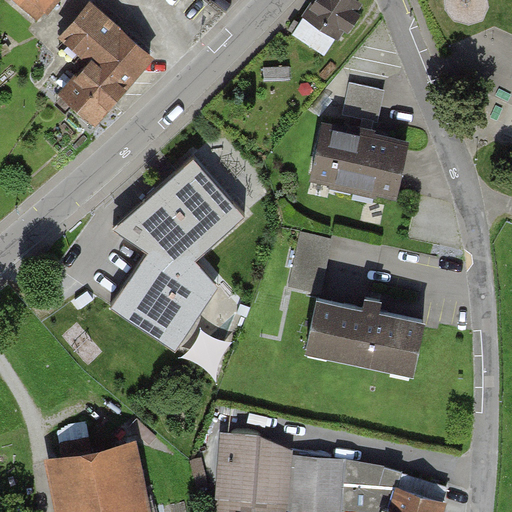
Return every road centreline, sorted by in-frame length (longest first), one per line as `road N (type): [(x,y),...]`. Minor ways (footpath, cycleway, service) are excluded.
road 1 (residential): [(274,0),(0,256)]
road 2 (residential): [(467,195),(491,368),(482,511)]
road 3 (residential): [(391,0),(467,195)]
